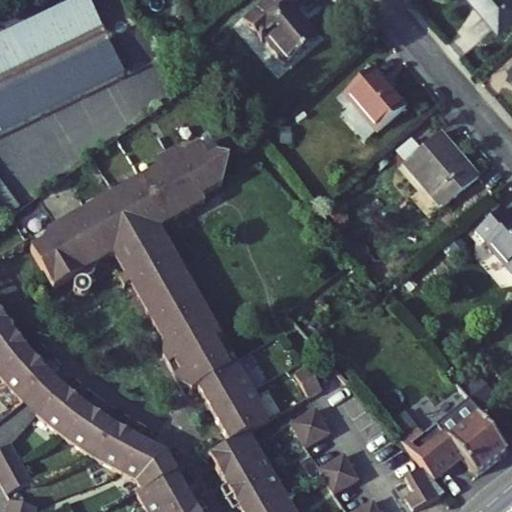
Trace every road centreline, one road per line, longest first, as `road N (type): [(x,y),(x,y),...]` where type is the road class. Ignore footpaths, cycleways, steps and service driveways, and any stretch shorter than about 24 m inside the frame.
road 1 (residential): [(98,316),(175,418),(227,511)]
road 2 (residential): [(386,0),(511,149)]
